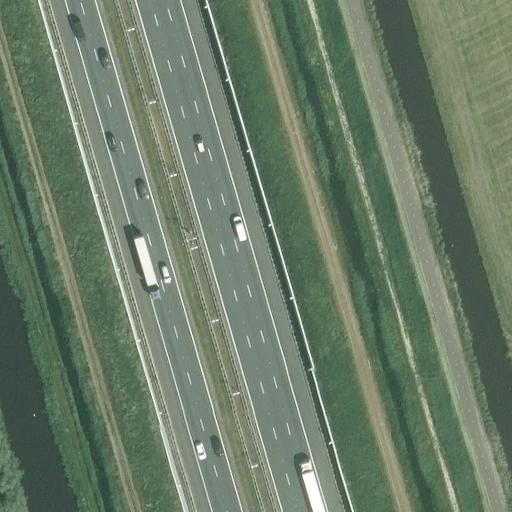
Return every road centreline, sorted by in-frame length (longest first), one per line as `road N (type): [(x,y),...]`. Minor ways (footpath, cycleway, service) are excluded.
road 1 (motorway): [(78,0),(227,511)]
road 2 (unknown): [(453,511),(304,0)]
road 3 (track): [(403,511),(255,0)]
road 4 (motorway): [(305,511),(158,0)]
road 5 (track): [(0,43),(135,511)]
